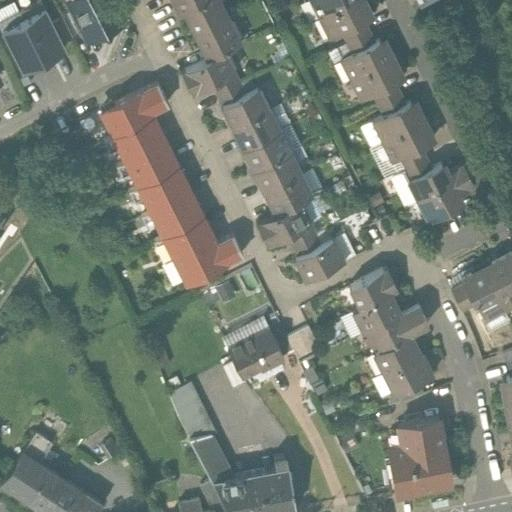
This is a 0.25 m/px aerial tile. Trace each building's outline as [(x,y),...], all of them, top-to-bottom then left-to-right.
[(36,0),(18,9),(42,57),(63,47),(39,0),(36,0)] [(66,0),(85,36),(123,17),(114,0),(66,0)] [(192,0),(172,0),(176,8),(181,6),(192,0)] [(192,0),(181,6),(193,31),(226,14),(219,0),(192,0)] [(310,0),(318,14),(346,0),(310,0)] [(367,2),(365,0),(346,0),(318,14),(328,34),(340,29),(362,17),(367,15),(362,5),(367,2)] [(18,9),(0,18),(0,26),(21,68),(42,57),(18,9)] [(193,31),(205,56),(223,47),(239,39),(226,14),(193,31)] [(340,29),(345,39),(367,28),(362,17),(340,29)] [(367,28),(345,39),(351,50),(373,39),(367,28)] [(339,56),(349,76),(393,54),(388,44),(383,46),(378,36),(373,39),(351,50),(339,56)] [(191,90),(210,80),(232,69),(233,68),(223,47),(205,56),(179,68),(191,90)] [(398,64),(393,54),(349,76),(359,96),(371,91),(393,79),(398,76),(393,67),(398,64)] [(210,80),(215,91),(238,80),(232,69),(210,80)] [(111,132),(152,112),(151,109),(167,101),(156,79),(99,108),(111,132)] [(376,101),(398,90),(393,79),(371,91),(376,101)] [(243,91),(238,80),(215,91),(221,102),(243,91)] [(219,103),(230,124),(267,105),(257,84),(243,91),(221,102),(219,103)] [(398,90),(376,101),(382,112),(404,101),(398,90)] [(409,98),(404,101),(382,112),(359,123),(369,143),(380,138),(424,116),(419,106),(414,108),(409,98)] [(230,124),(240,146),(278,127),(267,105),(230,124)] [(123,157),(164,137),(152,112),(111,132),(102,137),(108,149),(117,144),(123,157)] [(429,126),(424,116),(380,138),(390,158),(396,155),(419,144),(430,139),(424,128),(429,126)] [(240,146),(251,167),(289,148),(278,127),(240,146)] [(136,182),(177,162),(164,137),(123,157),(114,161),(121,174),(129,170),(136,182)] [(396,155),(402,166),(424,154),(419,144),(396,155)] [(251,167),(262,189),(300,170),(289,148),(251,167)] [(430,165),(424,154),(402,166),(408,177),(430,165)] [(406,202),(417,197),(467,172),(461,161),(445,170),(440,160),(430,165),(408,177),(402,166),(390,172),(406,202)] [(148,207),(189,187),(177,162),(136,182),(127,186),(133,199),(142,195),(148,207)] [(262,189),(273,210),(309,192),(310,192),(300,170),(262,189)] [(472,183),(467,172),(417,197),(427,217),(460,201),(456,191),(472,183)] [(160,232),(202,212),(189,187),(148,207),(139,212),(145,224),(154,220),(160,232)] [(265,241),(285,231),(320,213),(309,192),(273,210),(255,219),(265,241)] [(184,279),(241,250),(231,231),(215,239),(202,212),(160,232),(152,237),(163,259),(172,255),(184,279)] [(285,231),(290,241),(323,225),(325,224),(320,213),(285,231)] [(329,236),(323,225),(290,241),(296,252),(329,236)] [(342,229),(329,236),(296,252),(292,254),(303,276),(342,256),(343,257),(354,252),(342,229)] [(511,251),(510,247),(499,252),(511,277),(511,251)] [(491,263),(482,267),(502,307),(511,301),(511,277),(499,252),(489,258),(491,263)] [(347,282),(357,303),(388,288),(395,285),(385,264),(347,282)] [(458,273),(460,278),(448,284),(459,306),(474,298),(483,316),(502,307),(482,267),(471,273),(468,268),(458,273)] [(235,295),(228,278),(215,284),(223,300),(235,295)] [(360,328),(362,327),(398,309),(388,288),(357,303),(350,307),(360,328)] [(362,327),(373,347),(408,330),(426,321),(416,300),(398,309),(362,327)] [(277,319),(267,325),(281,353),(292,347),(284,333),(277,319)] [(306,322),(284,333),(292,347),(295,355),(317,344),(306,322)] [(322,322),(312,327),(318,341),(329,336),(322,322)] [(225,345),(239,373),(266,360),(267,362),(280,356),(279,354),(281,353),(267,325),(225,345)] [(371,348),(381,368),(419,350),(408,330),(373,347),(371,348)] [(505,361),(511,358),(511,345),(500,350),(505,361)] [(420,349),(419,350),(381,368),(389,386),(390,387),(406,379),(407,382),(416,377),(431,370),(420,349)] [(315,375),(310,363),(301,367),(307,379),(315,375)] [(503,375),(507,398),(511,396),(511,373),(508,374),(503,375)] [(311,381),(316,391),(324,387),(319,377),(311,381)] [(421,390),(416,377),(407,382),(406,379),(390,387),(389,386),(385,387),(390,400),(421,390)] [(167,389),(187,433),(208,430),(209,431),(214,429),(189,379),(167,389)] [(386,441),(394,489),(448,479),(437,413),(395,420),(399,439),(386,441)] [(50,511),(92,511),(100,501),(37,459),(53,436),(36,425),(1,479),(50,511)] [(187,433),(210,476),(231,472),(209,431),(208,430),(187,433)] [(99,444),(106,455),(117,447),(110,437),(99,444)] [(227,511),(265,511),(293,506),(287,463),(285,463),(283,451),(272,453),(274,465),(231,472),(210,476),(222,500),(227,511)] [(208,502),(222,500),(210,476),(198,482),(208,502)] [(213,511),(213,507),(200,510),(198,495),(176,500),(179,511),(213,511)]
